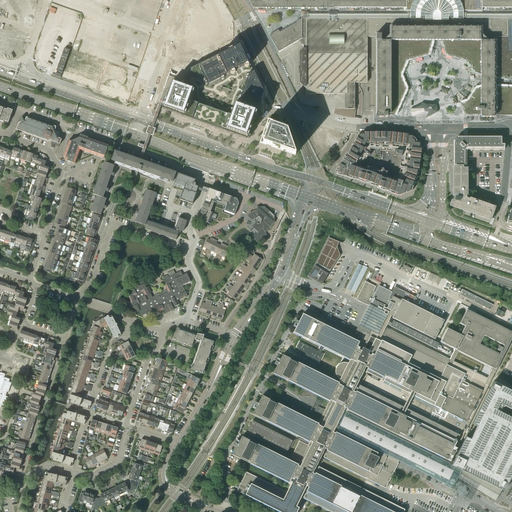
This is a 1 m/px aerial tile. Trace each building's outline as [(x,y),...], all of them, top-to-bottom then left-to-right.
[(0,31),(0,48),(19,55),(24,40),(38,0),(21,0),(9,35),(0,31)] [(248,0),(253,8),(274,8),(275,7),(279,7),(280,8),(294,8),(295,7),(299,7),(300,8),(303,8),(306,10),(321,10),(322,11),(323,11),(324,10),(329,10),(331,10),(330,0),(248,0)] [(330,0),(331,10),(331,12),(353,12),(353,10),(354,10),(355,11),(359,11),(359,10),(367,10),(367,11),(400,11),(402,11),(402,10),(405,10),(405,11),(406,11),(406,12),(410,12),(415,12),(415,11),(418,11),(425,4),(425,0),(427,0),(427,3),(432,3),(432,0),(330,0)] [(441,3),(444,3),(444,2),(444,1),(445,1),(448,1),(448,2),(448,4),(450,6),(455,11),(471,11),(481,11),(482,11),(487,11),(488,10),(488,12),(510,12),(510,11),(509,0),(440,0),(441,2),(441,3)] [(278,30),(269,35),(279,52),(302,39),(306,39),(306,46),(300,52),(300,83),(306,89),(306,94),(346,94),(346,109),(355,109),(355,93),(355,86),(354,83),(360,83),(367,83),(367,78),(367,37),(370,37),(376,37),(376,117),(388,117),(388,116),(395,116),(408,89),(402,75),(408,61),(430,55),(434,41),(434,39),(434,38),(436,38),(441,38),(441,33),(441,28),(442,21),(443,21),(444,20),(447,19),(436,19),(425,19),(425,18),(424,18),(424,19),(419,19),(419,18),(418,18),(418,20),(405,20),(405,18),(369,18),(367,18),(367,20),(339,20),(336,22),(329,22),(326,20),(306,20),(306,22),(302,22),(301,22),(298,22),(283,30),(284,30),(280,32),(278,30)] [(441,38),(441,41),(445,55),(467,61),(475,74),(482,75),(482,76),(483,76),(484,76),(484,82),(484,86),(483,86),(483,85),(482,85),(482,86),(475,87),(467,100),(460,102),(465,116),(480,116),(481,117),(497,117),(497,115),(502,115),(511,115),(511,18),(507,18),(507,19),(506,19),(497,19),(496,19),(486,19),(485,18),(448,18),(448,19),(447,19),(444,20),(443,21),(442,21),(441,28),(441,33),(441,38)] [(180,44),(194,39),(191,32),(177,38),(180,44)] [(192,69),(190,74),(207,84),(239,69),(245,80),(237,103),(257,110),(260,103),(260,102),(260,101),(261,97),(262,97),(262,96),(262,95),(263,94),(263,91),(262,89),(263,89),(262,88),(262,89),(261,86),(260,85),(260,84),(259,83),(259,82),(258,81),(257,79),(257,78),(256,77),(257,77),(256,75),(255,75),(254,73),(255,73),(254,72),(241,47),(241,46),(240,46),(240,45),(239,45),(238,45),(238,46),(221,54),(218,56),(218,55),(217,56),(215,58),(214,57),(214,58),(211,59),(210,59),(210,60),(207,61),(206,61),(204,63),(203,63),(200,65),(200,64),(199,65),(196,66),(195,67),(196,67),(194,68),(192,69)] [(56,59),(54,64),(82,73),(82,76),(93,79),(93,78),(122,87),(123,83),(126,84),(127,80),(124,80),(126,73),(58,53),(57,56),(55,55),(54,58),(56,59)] [(187,83),(173,78),(167,97),(166,98),(165,102),(165,103),(166,103),(164,108),(163,109),(165,110),(171,112),(173,113),(174,113),(176,114),(177,114),(178,114),(178,115),(179,115),(189,118),(191,119),(192,120),(194,120),(204,124),(206,125),(207,125),(210,126),(220,129),(222,130),(223,130),(225,131),(236,135),(238,136),(239,136),(240,137),(244,138),(245,138),(246,139),(247,139),(248,136),(248,134),(249,134),(251,126),(252,124),(257,110),(237,103),(235,102),(230,115),(189,101),(194,87),(187,85),(187,83)] [(422,103),(421,103),(421,104),(411,109),(410,109),(410,110),(411,110),(412,116),(411,116),(411,117),(412,117),(424,118),(425,119),(426,118),(436,112),(436,113),(437,112),(437,111),(436,106),(436,105),(435,104),(435,105),(423,103),(422,103)] [(7,110),(0,107),(0,108),(0,120),(3,122),(4,121),(8,123),(13,110),(8,109),(7,110)] [(54,126),(27,117),(26,118),(25,120),(24,121),(23,120),(23,119),(22,118),(21,119),(20,119),(20,120),(21,121),(22,122),(18,124),(16,129),(17,130),(48,141),(50,141),(57,143),(57,144),(59,145),(60,144),(62,140),(61,139),(59,138),(59,136),(59,134),(58,132),(57,132),(56,131),(56,130),(55,130),(56,127),(54,126)] [(268,120),(260,143),(295,156),(285,126),(268,120)] [(334,153),(338,139),(331,138),(333,130),(318,127),(315,141),(321,143),(319,150),(334,153)] [(347,154),(344,158),(358,164),(361,163),(363,164),(366,160),(369,154),(369,152),(370,152),(370,149),(374,149),(374,148),(380,148),(380,134),(364,133),(364,134),(361,134),(358,138),(358,137),(347,154)] [(380,148),(374,148),(374,149),(374,155),(381,155),(381,151),(382,151),(391,151),(395,151),(402,152),(405,154),(404,157),(401,157),(401,162),(407,162),(408,151),(413,147),(419,147),(420,142),(416,142),(416,140),(414,138),(413,138),(413,137),(408,136),(391,134),(382,134),(380,134),(380,148)] [(80,150),(93,155),(104,159),(108,146),(88,138),(88,137),(80,135),(79,138),(71,142),(68,141),(67,145),(67,146),(63,157),(66,158),(65,160),(75,164),(80,150)] [(454,141),(454,166),(466,166),(466,151),(467,151),(467,150),(472,150),(486,150),(501,150),(501,137),(458,137),(457,138),(458,138),(456,140),(454,142),(454,141)] [(15,158),(19,147),(17,146),(16,150),(13,149),(10,156),(15,158)] [(394,192),(393,194),(399,196),(412,191),(418,172),(421,148),(420,148),(419,147),(413,147),(408,151),(407,162),(401,162),(400,169),(398,176),(399,176),(395,188),(394,192)] [(9,159),(10,156),(13,149),(11,148),(9,151),(7,150),(5,157),(9,159)] [(30,163),(33,156),(28,154),(28,153),(23,151),(23,152),(20,159),(30,163)] [(176,173),(159,167),(115,151),(112,161),(116,162),(115,164),(168,182),(168,181),(172,182),(176,173)] [(337,169),(336,172),(340,174),(339,175),(355,181),(355,180),(365,184),(365,183),(369,185),(378,188),(378,189),(393,194),(394,192),(395,188),(399,176),(398,176),(378,169),(369,166),(363,164),(361,163),(358,164),(344,158),(337,169)] [(108,177),(110,173),(111,170),(113,170),(114,166),(104,162),(101,170),(99,178),(108,182),(110,178),(108,177)] [(48,168),(45,166),(41,165),(37,175),(44,178),(46,173),(47,173),(49,168),(51,169),(52,167),(49,166),(48,168)] [(451,200),(449,207),(470,214),(490,222),(496,207),(469,198),(468,196),(467,196),(467,168),(466,168),(466,166),(454,166),(454,168),(453,168),(453,196),(459,196),(459,198),(456,197),(455,201),(457,201),(457,202),(451,200)] [(195,180),(178,173),(173,186),(183,190),(180,200),(192,204),(199,187),(198,186),(198,185),(197,181),(195,180)] [(103,193),(104,189),(105,185),(107,186),(108,182),(99,178),(96,186),(93,194),(96,196),(96,195),(103,198),(104,193),(103,193)] [(41,185),(42,183),(35,180),(34,185),(44,189),(45,186),(41,185)] [(66,189),(65,193),(74,196),(76,191),(68,188),(68,189),(66,189)] [(214,191),(210,189),(208,191),(207,194),(201,209),(201,210),(199,216),(201,221),(202,221),(210,224),(212,219),(215,220),(217,215),(212,213),(216,203),(225,207),(224,212),(234,215),(238,204),(238,203),(236,199),(236,198),(236,199),(230,196),(229,196),(219,193),(219,192),(214,191),(214,190),(214,191)] [(39,192),(32,190),(31,190),(30,195),(32,196),(41,199),(41,196),(38,195),(39,192)] [(141,206),(151,209),(156,193),(146,190),(145,194),(147,195),(144,202),(142,202),(141,206)] [(72,201),(74,196),(65,193),(63,196),(65,197),(64,198),(72,201)] [(96,196),(93,203),(91,212),(100,215),(102,211),(100,210),(102,206),(103,203),(105,203),(106,199),(103,198),(96,195),(96,196)] [(40,201),(41,199),(32,196),(30,201),(32,201),(42,205),(43,205),(43,203),(40,201)] [(71,204),(72,201),(64,198),(64,199),(62,199),(61,203),(62,204),(63,203),(70,206),(72,206),(72,205),(71,204)] [(70,212),(72,206),(70,206),(63,203),(62,204),(61,207),(63,208),(62,209),(70,212)] [(36,211),(37,209),(30,206),(27,205),(25,210),(27,210),(28,211),(38,214),(39,212),(36,211)] [(148,217),(151,209),(141,206),(139,210),(141,211),(138,218),(137,217),(135,222),(145,225),(148,217)] [(265,232),(267,230),(274,222),(274,216),(264,207),(257,207),(257,210),(249,212),(250,213),(243,220),(247,221),(245,226),(253,234),(252,235),(257,242),(261,241),(262,238),(260,237),(261,236),(267,239),(269,238),(265,232)] [(28,211),(27,210),(24,218),(33,221),(35,216),(38,217),(39,215),(38,214),(28,211)] [(66,222),(68,217),(59,214),(58,217),(59,218),(59,219),(66,222)] [(93,214),(91,219),(99,222),(99,221),(100,221),(102,217),(93,214)] [(175,231),(173,231),(148,221),(145,229),(176,240),(178,233),(180,233),(181,231),(183,232),(187,221),(179,218),(175,229),(176,229),(175,231)] [(65,227),(66,222),(59,219),(58,220),(57,220),(55,224),(65,227)] [(98,223),(99,222),(91,219),(89,224),(98,227),(100,224),(98,223)] [(97,231),(98,227),(89,224),(87,223),(85,228),(87,229),(95,232),(95,231),(97,231)] [(59,231),(58,233),(66,235),(68,230),(59,227),(57,231),(59,231)] [(0,238),(5,241),(8,230),(6,229),(5,232),(2,231),(0,238)] [(95,233),(95,232),(87,229),(85,235),(94,238),(96,234),(95,233)] [(15,244),(18,233),(16,232),(15,236),(12,235),(10,242),(15,244)] [(69,236),(66,235),(58,233),(58,234),(56,233),(55,237),(64,240),(67,242),(69,236)] [(25,247),(28,236),(26,235),(25,239),(22,238),(20,245),(25,247)] [(64,240),(55,237),(53,241),(55,241),(54,243),(62,245),(64,240)] [(89,237),(87,243),(95,246),(95,244),(97,245),(98,241),(89,237)] [(314,268),(308,276),(321,285),(322,283),(324,284),(323,283),(340,256),(337,247),(339,242),(342,243),(329,237),(314,268)] [(206,254),(214,239),(211,238),(209,241),(206,240),(203,247),(206,248),(204,252),(206,254)] [(214,253),(217,246),(215,245),(217,241),(214,239),(206,254),(209,255),(211,251),(214,253)] [(95,247),(95,246),(87,243),(85,248),(95,251),(96,247),(95,247)] [(217,259),(224,245),(221,243),(220,247),(217,246),(214,253),(217,254),(215,258),(217,259)] [(228,246),(224,245),(217,259),(220,260),(222,257),(225,258),(228,251),(226,250),(228,246)] [(59,256),(60,251),(51,247),(50,251),(51,252),(51,253),(59,256)] [(91,257),(91,256),(84,253),(82,258),(91,261),(92,257),(91,257)] [(249,254),(247,256),(258,264),(260,262),(259,261),(261,258),(254,254),(253,257),(249,254)] [(258,264),(247,256),(246,259),(249,261),(247,264),(249,265),(253,268),(255,266),(256,267),(258,264)] [(57,261),(48,257),(46,261),(48,262),(47,263),(55,266),(57,261)] [(53,271),(55,266),(47,263),(47,264),(45,264),(44,268),(53,271)] [(87,267),(88,266),(80,263),(78,268),(87,271),(89,268),(87,267)] [(358,263),(346,289),(355,293),(368,268),(358,263)] [(255,269),(253,268),(249,265),(247,267),(243,265),(242,267),(252,275),(254,272),(253,271),(255,269)] [(252,275),(242,267),(240,270),(243,272),(241,274),(248,279),(249,277),(250,278),(252,275)] [(134,288),(127,291),(129,296),(127,296),(130,303),(132,302),(134,306),(132,307),(135,313),(139,311),(141,316),(146,314),(147,317),(154,314),(153,312),(157,310),(158,312),(164,310),(165,314),(174,310),(173,307),(179,305),(177,301),(187,296),(182,286),(191,282),(187,273),(182,275),(181,271),(168,277),(167,275),(163,277),(167,285),(165,286),(167,290),(152,297),(150,293),(151,293),(148,287),(146,288),(144,284),(138,287),(139,289),(135,290),(134,288)] [(84,276),(76,273),(75,273),(73,278),(73,279),(75,280),(75,279),(78,280),(77,283),(83,285),(85,278),(84,277),(84,276)] [(246,281),(248,279),(241,274),(240,277),(236,274),(234,277),(247,286),(249,283),(246,281)] [(247,286),(234,277),(233,279),(236,282),(234,284),(241,289),(242,287),(245,289),(247,286)] [(365,282),(356,300),(368,306),(371,308),(381,312),(381,313),(383,310),(384,307),(388,299),(388,298),(376,293),(373,291),(375,287),(368,283),(365,282)] [(13,295),(14,294),(15,289),(17,285),(14,284),(13,288),(11,287),(8,294),(13,295)] [(239,291),(241,289),(234,284),(233,287),(229,284),(227,287),(240,296),(242,293),(239,291)] [(240,296),(227,287),(226,289),(229,292),(227,294),(233,299),(235,297),(238,299),(240,296)] [(493,305),(467,292),(462,289),(459,295),(490,310),(493,305)] [(22,297),(16,295),(15,297),(18,298),(15,306),(19,307),(22,308),(22,310),(21,311),(25,312),(26,310),(22,308),(24,304),(25,304),(27,299),(29,300),(30,298),(26,296),(26,298),(22,297)] [(204,315),(209,300),(206,299),(205,303),(202,302),(200,310),(202,311),(201,314),(204,315)] [(384,307),(383,310),(384,311),(383,314),(387,316),(388,315),(391,316),(393,317),(393,318),(414,329),(435,339),(444,321),(426,312),(419,309),(402,300),(400,304),(394,301),(388,299),(384,307)] [(211,314),(214,306),(211,305),(212,301),(209,300),(204,315),(208,316),(209,313),(211,314)] [(216,319),(221,304),(218,303),(216,307),(214,306),(211,314),(214,314),(213,318),(216,319)] [(224,305),(221,304),(216,319),(219,320),(220,317),(223,317),(225,310),(222,309),(224,305)] [(237,447),(233,455),(245,461),(247,462),(289,483),(291,484),(287,492),(246,472),(237,491),(279,511),(297,511),(299,508),(296,507),(306,486),(308,487),(303,498),(331,511),(403,511),(405,510),(319,467),(317,469),(315,468),(323,454),(325,455),(323,457),(386,488),(399,461),(424,474),(452,488),(452,487),(453,488),(455,483),(457,478),(461,471),(449,465),(451,461),(511,338),(511,332),(467,310),(460,324),(466,326),(462,335),(447,328),(440,342),(455,349),(453,354),(452,356),(450,360),(393,332),(387,329),(386,332),(384,330),(391,316),(388,315),(387,316),(383,314),(384,311),(383,310),(381,313),(381,312),(371,308),(362,326),(365,328),(359,342),(317,321),(317,322),(315,321),(315,320),(303,314),(298,322),(299,323),(298,325),(297,324),(293,333),(306,339),(306,338),(308,339),(308,340),(320,346),(323,347),(344,358),(343,359),(349,362),(349,364),(348,363),(347,363),(345,363),(344,363),(342,363),(340,364),(339,365),(338,367),(337,368),(336,370),(336,372),(336,373),(336,375),(337,376),(338,377),(339,379),(340,379),(340,380),(340,381),(334,378),(333,380),(297,362),(297,363),(295,362),(295,361),(282,355),(278,363),(279,363),(278,365),(277,365),(273,373),(286,380),(286,379),(288,380),(288,381),(329,401),(325,410),(316,405),(315,408),(313,411),(322,415),(318,424),(277,403),(276,403),(274,402),(275,402),(262,396),(258,404),(257,406),(253,414),(265,420),(266,420),(268,421),(267,421),(309,442),(309,443),(308,445),(299,441),(291,457),(300,461),(298,465),(256,444),(254,443),(255,443),(242,436),(238,445),(237,447)] [(17,312),(8,309),(7,314),(12,316),(15,317),(16,317),(17,312)] [(108,315),(104,317),(108,326),(114,338),(121,335),(112,316),(109,317),(108,315)] [(15,317),(12,316),(8,326),(14,328),(13,330),(17,332),(18,329),(15,328),(17,323),(18,324),(20,319),(22,320),(23,317),(20,316),(19,318),(16,317),(15,317)] [(108,326),(104,317),(94,322),(101,327),(104,326),(105,328),(108,326)] [(391,320),(388,325),(450,356),(450,355),(452,356),(453,354),(451,353),(452,350),(401,325),(402,323),(397,321),(396,323),(391,320)] [(99,331),(101,327),(94,322),(90,332),(100,335),(101,332),(99,331)] [(210,338),(208,337),(203,336),(204,335),(197,334),(196,336),(179,330),(179,328),(176,328),(172,340),(191,347),(194,340),(201,342),(193,367),(191,366),(190,369),(203,373),(206,363),(207,358),(208,358),(210,351),(211,351),(212,351),(213,350),(214,350),(214,349),(215,349),(215,348),(216,348),(216,347),(216,346),(216,345),(216,344),(216,343),(215,343),(215,342),(214,341),(213,340),(212,339),(210,338)] [(23,340),(26,330),(24,329),(23,332),(20,332),(18,338),(23,340)] [(33,343),(36,333),(34,332),(33,336),(30,335),(28,342),(33,343)] [(99,339),(100,335),(90,332),(89,338),(98,341),(99,339)] [(43,347),(43,346),(45,341),(46,337),(44,336),(43,339),(40,338),(38,345),(43,347)] [(45,341),(43,346),(45,347),(52,349),(54,344),(47,342),(49,337),(46,337),(45,341)] [(98,341),(89,338),(87,343),(96,347),(98,342),(99,343),(101,340),(99,339),(98,341)] [(120,345),(122,351),(132,346),(131,344),(130,344),(128,341),(120,345)] [(299,342),(296,347),(299,349),(298,351),(319,362),(323,354),(320,353),(323,347),(320,346),(318,351),(299,342)] [(95,351),(96,347),(87,343),(85,349),(94,352),(95,351)] [(133,348),(132,346),(122,351),(124,356),(133,351),(132,349),(133,348)] [(52,349),(45,347),(45,349),(48,350),(45,358),(52,360),(54,355),(55,356),(56,351),(56,350),(55,350),(53,349),(52,349)] [(94,352),(85,349),(83,354),(93,358),(94,354),(96,354),(97,351),(95,351),(94,352)] [(134,351),(133,351),(124,356),(127,360),(135,356),(134,353),(135,353),(134,351)] [(91,362),(93,358),(83,354),(81,360),(91,364),(91,362)] [(45,358),(43,357),(42,359),(46,361),(45,363),(52,366),(54,361),(52,360),(45,358)] [(155,363),(156,363),(165,366),(167,361),(158,358),(157,361),(156,361),(155,363)] [(91,364),(81,360),(79,366),(89,369),(90,365),(92,366),(93,363),(91,362),(91,364)] [(163,371),(165,366),(156,363),(155,366),(154,366),(153,368),(163,371)] [(131,367),(126,365),(124,370),(134,374),(135,372),(134,371),(136,366),(134,365),(132,364),(131,367)] [(87,374),(89,369),(79,366),(77,372),(87,375),(87,374)] [(2,405),(5,406),(8,397),(5,396),(7,392),(8,392),(12,383),(9,382),(10,379),(4,377),(5,374),(0,372),(0,367),(0,407),(1,408),(2,405)] [(49,376),(51,371),(39,367),(39,369),(43,371),(42,373),(49,376)] [(162,376),(163,371),(153,368),(152,370),(154,370),(153,373),(162,376)] [(134,376),(134,374),(124,370),(122,375),(131,379),(132,376),(134,376)] [(87,375),(77,372),(75,377),(85,381),(86,377),(88,377),(89,374),(87,374),(87,375)] [(160,382),(162,376),(153,373),(152,376),(150,376),(150,378),(160,382)] [(118,380),(121,381),(131,384),(132,382),(130,382),(131,379),(122,375),(120,375),(118,380)] [(192,375),(189,380),(197,384),(197,385),(198,385),(200,383),(198,382),(200,379),(192,375)] [(46,386),(47,381),(36,377),(35,379),(39,381),(38,383),(46,386)] [(83,385),(85,381),(75,377),(73,383),(83,386),(83,385)] [(158,387),(160,382),(150,378),(149,380),(150,381),(149,384),(158,387)] [(197,384),(189,380),(186,385),(196,390),(197,388),(196,387),(197,385),(197,384)] [(130,386),(131,384),(121,381),(119,386),(129,389),(128,389),(129,386),(130,386)] [(511,391),(493,382),(453,462),(451,461),(449,465),(461,471),(457,478),(495,502),(503,489),(511,474),(511,391)] [(44,391),(46,386),(38,383),(35,393),(41,395),(43,396),(45,391),(44,391)] [(83,386),(73,383),(71,388),(81,392),(82,388),(84,388),(85,385),(83,385),(83,386)] [(156,392),(158,387),(149,384),(148,386),(147,386),(146,388),(156,392)] [(196,390),(186,385),(184,390),(192,394),(194,391),(195,392),(196,390)] [(128,391),(129,389),(119,386),(117,391),(126,394),(127,391),(128,391)] [(81,392),(71,388),(69,395),(82,399),(83,397),(79,396),(81,392)] [(154,397),(156,392),(146,388),(145,390),(146,391),(146,394),(145,394),(154,397)] [(192,394),(184,390),(181,394),(191,399),(192,397),(191,397),(192,394)] [(32,403),(28,413),(36,416),(37,411),(38,411),(40,406),(37,405),(39,400),(40,400),(40,399),(41,395),(35,393),(33,393),(32,396),(30,403),(32,403)] [(153,402),(154,397),(145,394),(146,394),(144,393),(144,396),(145,396),(144,399),(153,402)] [(191,399),(181,394),(179,393),(176,398),(179,399),(187,404),(189,401),(190,401),(191,399)] [(92,402),(82,399),(69,395),(68,399),(70,399),(69,402),(89,409),(92,402)] [(101,410),(104,400),(99,398),(96,407),(99,408),(99,409),(101,410)] [(187,404),(179,399),(176,404),(186,409),(187,407),(186,406),(187,404)] [(106,411),(109,402),(104,400),(101,410),(103,411),(103,410),(106,411)] [(111,414),(115,403),(109,402),(106,411),(109,412),(109,413),(111,414)] [(116,415),(120,405),(115,403),(111,414),(113,414),(114,413),(116,414),(116,415)] [(185,411),(186,409),(176,404),(174,409),(182,413),(184,410),(185,411)] [(125,407),(120,405),(116,415),(118,416),(119,415),(122,416),(125,407)] [(63,413),(61,417),(75,421),(75,422),(84,425),(86,417),(66,411),(65,414),(63,413)] [(34,421),(36,416),(28,413),(24,412),(23,415),(28,416),(27,418),(34,421)] [(141,424),(141,423),(145,414),(139,412),(136,421),(139,422),(139,423),(141,424)] [(151,426),(154,417),(149,415),(146,426),(148,426),(148,425),(151,426)] [(75,421),(61,417),(60,423),(70,426),(71,422),(74,423),(75,422),(75,421)] [(156,429),(160,419),(154,417),(151,426),(154,427),(154,428),(156,429)] [(161,430),(165,421),(160,419),(156,429),(158,430),(159,429),(161,430)] [(94,431),(97,420),(95,420),(95,421),(92,420),(89,429),(94,431)] [(99,432),(102,423),(99,422),(100,421),(97,420),(94,431),(99,432)] [(166,433),(170,422),(165,421),(161,430),(164,431),(164,432),(166,433)] [(252,421),(247,432),(287,452),(290,447),(291,448),(294,442),(300,440),(308,445),(309,443),(300,438),(293,441),(252,421)] [(31,431),(33,426),(21,422),(20,425),(25,426),(24,428),(31,431)] [(175,424),(170,422),(166,433),(169,433),(169,432),(172,433),(175,424)] [(68,430),(70,426),(60,423),(58,429),(68,432),(68,430)] [(105,434),(108,423),(106,423),(105,424),(102,423),(99,432),(105,434)] [(113,425),(112,426),(109,435),(115,437),(118,428),(115,427),(115,426),(113,425)] [(70,431),(68,430),(68,432),(58,429),(56,435),(66,438),(67,434),(69,434),(70,431)] [(28,441),(30,436),(18,432),(17,435),(22,436),(21,439),(28,441)] [(65,442),(66,438),(56,435),(54,441),(64,444),(65,442)] [(143,450),(147,440),(145,439),(144,440),(141,439),(138,448),(143,450)] [(149,451),(152,442),(149,441),(149,440),(147,440),(143,450),(149,451)] [(67,443),(65,442),(64,444),(54,441),(53,446),(63,449),(64,445),(66,446),(67,443)] [(154,453),(157,443),(155,442),(154,443),(152,442),(149,451),(154,453)] [(159,444),(157,443),(154,453),(159,455),(162,446),(159,445),(159,444)] [(23,454),(24,449),(13,445),(13,447),(15,448),(14,451),(21,453),(23,454)] [(61,454),(63,449),(53,446),(51,452),(64,456),(69,457),(70,455),(65,453),(65,455),(61,454)] [(103,450),(98,453),(103,462),(105,461),(105,460),(108,458),(103,450)] [(74,459),(69,457),(64,456),(51,452),(50,456),(52,457),(51,460),(71,466),(74,459)] [(103,462),(98,453),(93,455),(98,464),(101,462),(101,463),(103,462)] [(98,464),(93,455),(88,458),(94,467),(96,466),(95,465),(98,464)] [(22,459),(19,458),(14,456),(11,466),(15,468),(17,468),(16,471),(21,472),(23,468),(21,468),(20,469),(18,469),(20,464),(22,459)] [(94,467),(88,458),(84,460),(88,469),(91,467),(92,468),(94,467)] [(134,463),(132,468),(140,471),(141,468),(144,469),(145,464),(137,461),(136,464),(134,463)] [(43,480),(56,483),(66,485),(68,477),(47,472),(46,476),(44,475),(43,480)] [(138,479),(139,476),(130,473),(129,478),(131,479),(130,483),(129,483),(136,489),(137,489),(140,480),(138,479)] [(56,484),(56,483),(43,480),(41,485),(51,488),(52,483),(56,484)] [(136,489),(129,483),(126,485),(125,483),(120,485),(123,493),(127,491),(128,494),(136,489)] [(50,492),(51,488),(41,485),(40,491),(50,494),(50,492)] [(123,493),(120,485),(115,487),(119,495),(123,493)] [(119,495),(115,487),(110,490),(114,498),(119,495)] [(114,498),(110,490),(105,492),(109,500),(114,498)] [(52,493),(50,492),(50,494),(40,491),(39,497),(49,500),(50,495),(51,496),(52,493)] [(87,501),(90,493),(87,492),(84,491),(84,494),(81,493),(78,501),(83,503),(84,500),(87,501)] [(106,502),(109,500),(105,492),(100,494),(101,497),(98,498),(98,508),(107,504),(106,502)] [(98,508),(98,498),(94,497),(95,495),(90,493),(87,501),(86,502),(89,503),(89,505),(92,506),(91,508),(98,510),(98,508)] [(52,500),(49,500),(39,497),(37,503),(47,505),(48,501),(52,502),(52,501),(52,500)] [(47,508),(47,505),(37,503),(35,511),(43,511),(44,508),(47,508)]
